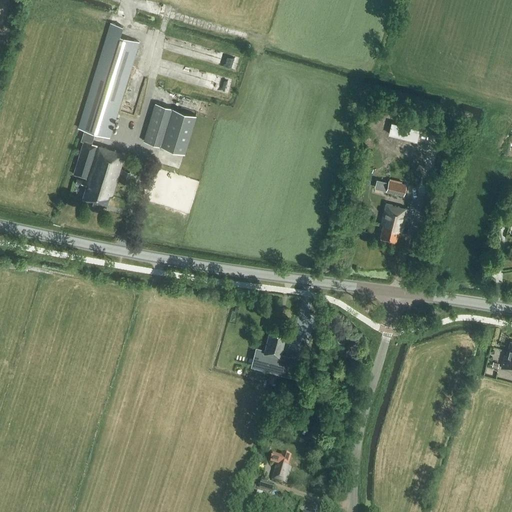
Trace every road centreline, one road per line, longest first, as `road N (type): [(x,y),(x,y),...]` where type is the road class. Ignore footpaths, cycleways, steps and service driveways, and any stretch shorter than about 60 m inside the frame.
road 1 (secondary): [(399,292),(278,278),(0,225)]
road 2 (tertiary): [(351,511),(361,421),(399,292)]
